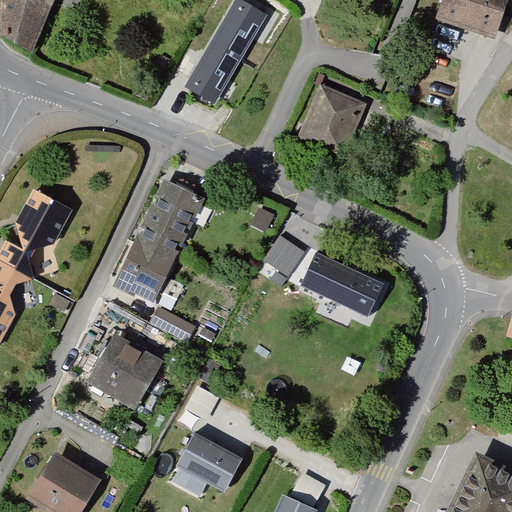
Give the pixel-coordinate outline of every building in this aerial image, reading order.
[(50,0),(0,0),(0,28),(2,39),(30,58),(50,0)] [(247,0),(231,0),(185,87),(215,103),(265,10),(247,0)] [(506,0),(443,0),(435,26),(492,45),(506,0)] [(362,112),(319,93),(296,143),(340,163),(362,112)] [(163,184),(111,289),(151,309),(204,205),(163,184)] [(0,341),(69,216),(36,197),(0,261),(0,341)] [(303,250),(278,234),(263,258),(288,273),(303,250)] [(386,283),(312,249),(295,286),(368,320),(386,283)] [(192,330),(156,313),(150,326),(186,343),(192,330)] [(113,341),(86,389),(133,415),(160,367),(113,341)] [(242,459),(193,433),(167,481),(200,498),(207,484),(224,493),(242,459)] [(455,498),(447,511),(511,511),(511,472),(477,455),(455,498)] [(51,458),(24,505),(36,511),(80,511),(97,484),(51,458)] [(316,511),(317,510),(283,495),(275,511),(316,511)]
